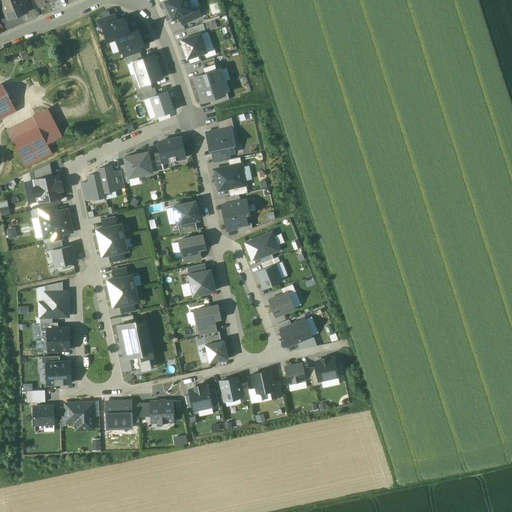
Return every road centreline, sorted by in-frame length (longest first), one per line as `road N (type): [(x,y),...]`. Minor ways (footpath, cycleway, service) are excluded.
road 1 (residential): [(93,275),(73,184),(78,167),(192,119)]
road 2 (track): [(307,511),(511,468)]
road 3 (residential): [(215,247),(237,253),(280,356)]
road 4 (residential): [(215,247),(192,119)]
road 5 (residential): [(192,119),(143,0)]
road 6 (residential): [(83,392),(76,287),(93,275)]
